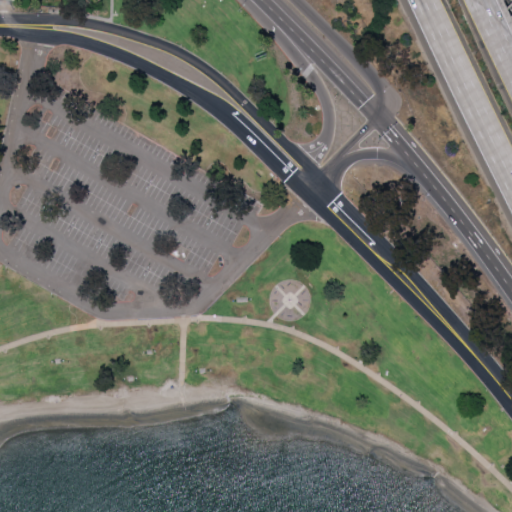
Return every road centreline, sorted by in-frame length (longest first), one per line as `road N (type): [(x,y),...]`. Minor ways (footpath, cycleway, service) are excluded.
road 1 (residential): [(310,169),(195,62),(109,29),(56,20),(37,26),(200,96),(299,184)]
road 2 (tertiary): [(511,402),(331,204)]
road 3 (primary): [(262,0),(383,117)]
road 4 (primary): [(243,0),(316,84),(326,139)]
road 5 (motorway): [(444,39),(511,176)]
road 6 (primary): [(383,117),(376,84),(293,0)]
road 7 (motorway): [(421,168),(511,287)]
